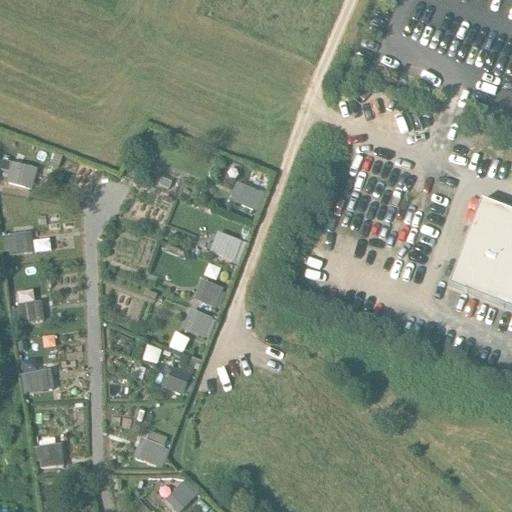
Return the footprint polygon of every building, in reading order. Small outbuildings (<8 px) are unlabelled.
[(33,189),(37,168),(10,163),(6,183),(33,189)] [(235,184),(229,202),(255,211),(261,193),(235,184)] [(511,214),(481,203),(448,288),(511,312),(511,214)] [(237,263),(244,242),(216,232),(209,253),(237,263)] [(3,234),(4,256),(31,255),(30,233),(3,234)] [(200,281),(193,301),(218,310),(225,289),(200,281)] [(189,310),(181,330),(207,340),(215,320),(189,310)] [(170,367),(163,389),(183,396),(190,373),(170,367)] [(51,371),(21,373),(22,393),(52,391),(51,371)] [(167,445),(168,437),(149,433),(148,442),(167,445)] [(145,442),(138,461),(161,469),(168,450),(145,442)] [(35,446),(36,468),(62,467),(61,445),(35,446)] [(164,500),(176,511),(181,511),(200,493),(184,478),(164,500)]
